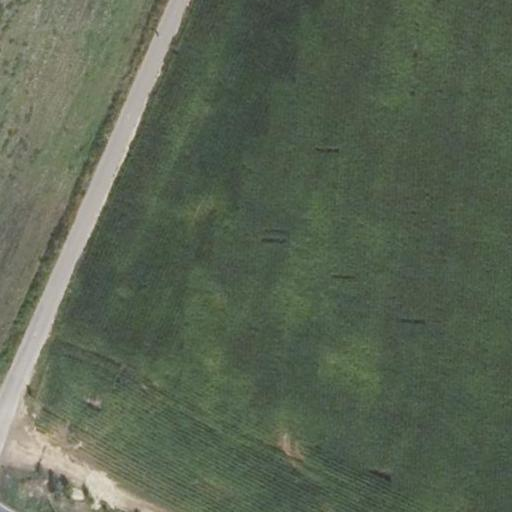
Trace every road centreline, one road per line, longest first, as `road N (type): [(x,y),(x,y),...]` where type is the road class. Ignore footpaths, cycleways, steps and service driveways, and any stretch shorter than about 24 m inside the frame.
road 1 (unclassified): [(0,423),(178,0)]
road 2 (track): [(0,414),(27,451),(154,511)]
